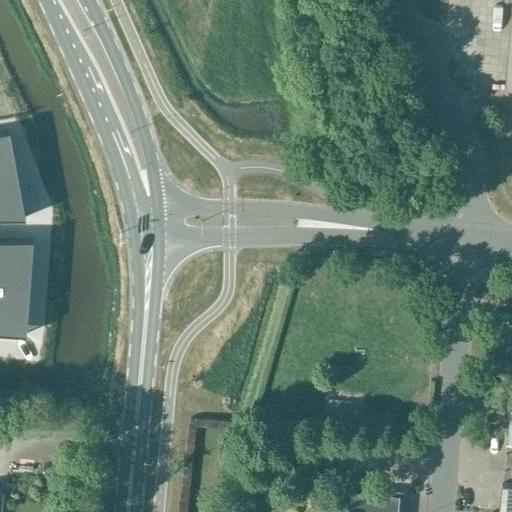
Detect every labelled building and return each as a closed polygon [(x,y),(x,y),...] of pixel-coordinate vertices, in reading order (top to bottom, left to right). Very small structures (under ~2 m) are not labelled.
[(511,0),(510,0),(503,91),(511,92),(511,0)] [(10,130),(0,131),(0,217),(26,217),(10,130)] [(0,239),(0,331),(26,334),(33,239),(0,239)] [(329,398),(327,422),(357,424),(358,400),(329,398)] [(497,511),(511,511),(511,487),(500,486),(497,511)] [(348,511),(397,511),(399,496),(351,492),(348,511)]
